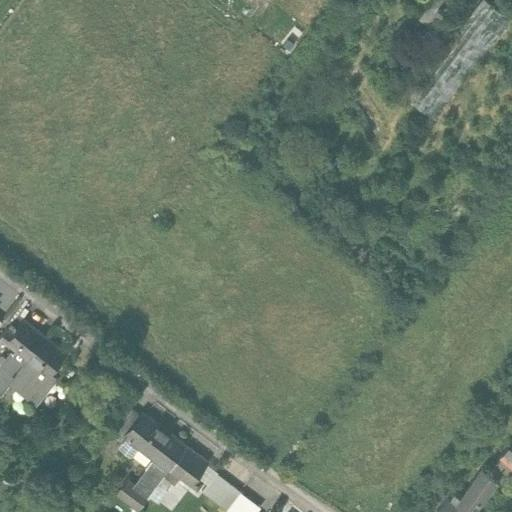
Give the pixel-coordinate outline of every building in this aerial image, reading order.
[(434,118),(510,18),(485,0),(478,0),(406,97),(434,118)] [(445,0),(431,0),(418,17),(435,30),(454,6),(445,0)] [(46,331),(24,314),(13,328),(7,323),(0,331),(0,332),(16,346),(12,351),(11,350),(7,356),(2,352),(0,354),(0,360),(2,362),(0,364),(0,388),(10,376),(46,331)] [(67,348),(46,331),(10,376),(18,383),(37,398),(46,388),(40,384),(50,371),(56,376),(62,368),(54,362),(67,348)] [(9,393),(18,383),(10,376),(0,388),(0,398),(6,404),(13,395),(9,393)] [(126,430),(140,411),(131,404),(111,430),(122,438),(127,431),(126,430)] [(187,441),(143,408),(140,411),(126,430),(127,431),(122,438),(119,442),(132,452),(140,441),(156,453),(134,481),(150,493),(150,492),(160,477),(169,464),(187,441)] [(208,458),(187,441),(169,464),(177,470),(197,485),(203,477),(197,472),(208,458)] [(491,463),(509,477),(511,473),(511,445),(507,442),(491,463)] [(160,477),(168,483),(177,470),(169,464),(160,477)] [(470,511),(496,477),(482,466),(461,494),(454,489),(449,496),(448,495),(437,510),(438,511),(437,511),(470,511)] [(202,488),(227,507),(240,489),(216,470),(202,488)] [(140,507),(150,493),(134,481),(127,475),(116,489),(140,507)] [(168,483),(160,477),(150,492),(176,511),(206,511),(193,502),(198,495),(181,482),(176,489),(168,483)] [(254,511),(260,505),(240,490),(223,511),(254,511)]
